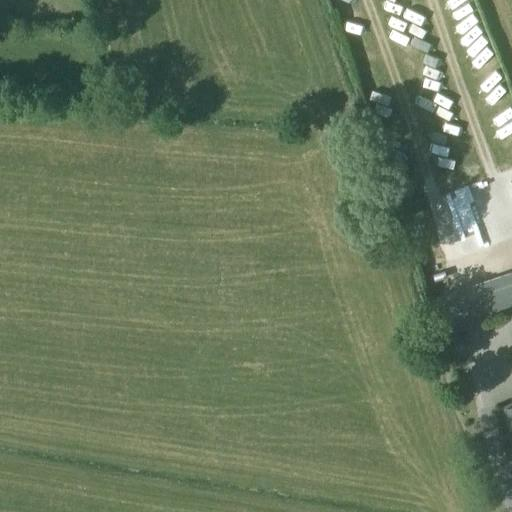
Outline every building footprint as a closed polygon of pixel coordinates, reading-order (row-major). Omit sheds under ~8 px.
[(331,0),(334,11),(354,7),(352,0),(331,0)] [(431,0),(435,0),(436,2),(442,0),(405,0),(411,23),(436,17),(431,0)] [(463,10),(444,14),(446,27),(434,30),(438,50),(455,47),(455,46),(477,42),(475,32),(458,36),(456,24),(465,22),(463,10)] [(345,51),(361,50),(358,20),(342,22),(345,51)] [(367,26),(366,36),(382,38),(383,27),(367,26)] [(486,64),(485,54),(467,55),(467,64),(486,64)] [(457,58),(437,62),(439,72),(459,68),(457,58)] [(352,67),(359,84),(379,77),(372,59),(352,67)] [(407,94),(411,111),(431,106),(427,89),(407,94)] [(472,178),(472,164),(450,165),(450,180),(472,178)] [(511,167),(500,172),(511,200),(511,167)] [(407,203),(415,223),(431,217),(423,197),(407,203)] [(428,220),(412,226),(426,265),(443,259),(428,220)] [(437,227),(440,238),(460,232),(457,222),(437,227)] [(466,269),(467,276),(494,272),(492,260),(484,261),(483,250),(470,252),(469,244),(449,247),(452,260),(433,263),(435,274),(466,269)] [(511,272),(438,297),(449,331),(511,310),(511,272)]
